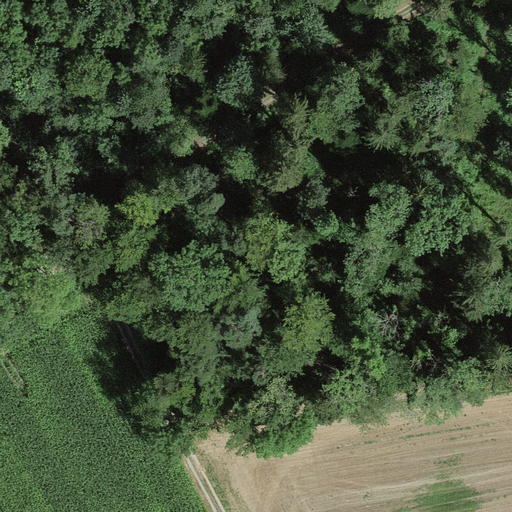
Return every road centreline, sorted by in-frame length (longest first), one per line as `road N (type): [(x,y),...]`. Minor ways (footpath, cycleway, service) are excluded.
road 1 (track): [(0,156),(62,173),(127,176),(421,0)]
road 2 (track): [(219,511),(75,244),(62,173)]
